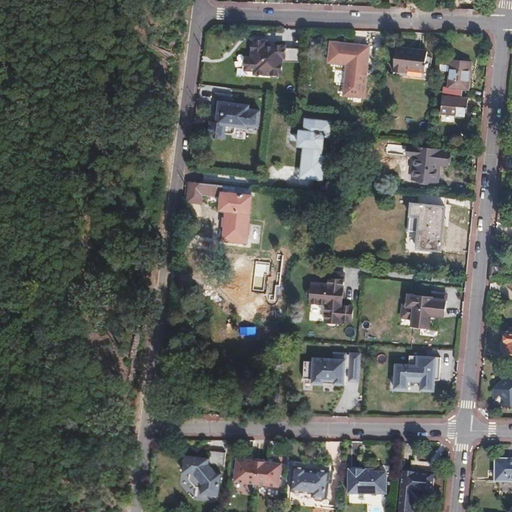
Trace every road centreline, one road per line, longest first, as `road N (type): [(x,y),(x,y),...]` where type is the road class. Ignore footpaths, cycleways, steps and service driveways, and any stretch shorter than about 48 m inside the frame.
road 1 (residential): [(199,13),(144,427)]
road 2 (residential): [(504,22),(463,431)]
road 3 (residential): [(144,427),(463,431)]
road 4 (residential): [(199,13),(504,22)]
